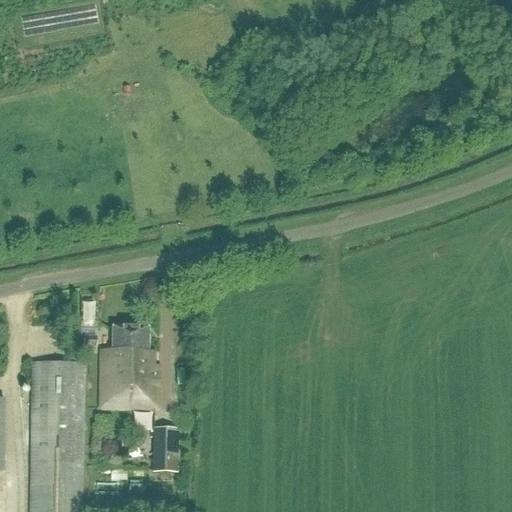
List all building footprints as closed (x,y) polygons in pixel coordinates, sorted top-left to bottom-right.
[(177,94),(182,109),(201,103),(196,88),(177,94)] [(174,119),(152,124),(156,146),(178,142),(174,119)] [(158,411),(158,368),(147,367),(147,330),(112,330),(111,353),(100,353),(100,411),(158,411)] [(81,511),(84,367),(30,366),(27,511),(81,511)] [(152,431),(152,474),(176,475),(177,431),(152,431)]
